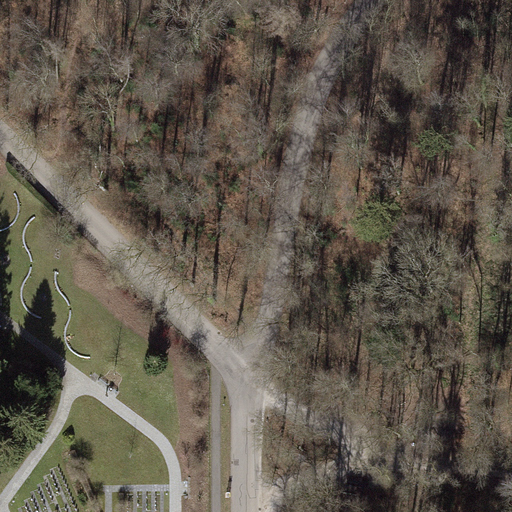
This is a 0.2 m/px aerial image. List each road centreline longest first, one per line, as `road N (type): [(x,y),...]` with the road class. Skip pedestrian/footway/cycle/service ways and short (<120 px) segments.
road 1 (unclassified): [(368,0),(299,143),(253,413)]
road 2 (unclassified): [(253,413),(216,361),(73,228),(0,138)]
road 3 (track): [(253,413),(385,448),(511,463)]
